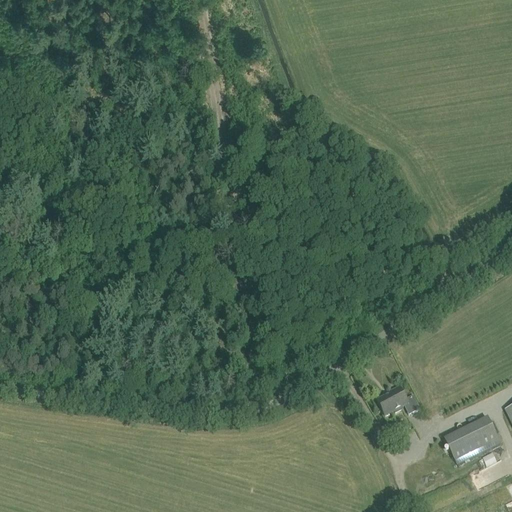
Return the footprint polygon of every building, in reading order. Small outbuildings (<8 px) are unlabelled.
[(376,402),(384,418),(393,413),(394,414),(402,410),(402,409),(408,405),(399,388),(388,394),(389,395),(376,402)] [(490,419),(445,439),(457,466),(502,445),(490,419)] [(483,458),(487,467),(497,463),(493,454),(483,458)] [(470,493),(504,476),(500,467),(466,483),(470,493)] [(500,507),(511,499),(511,494),(511,493),(497,501),(500,507)]
